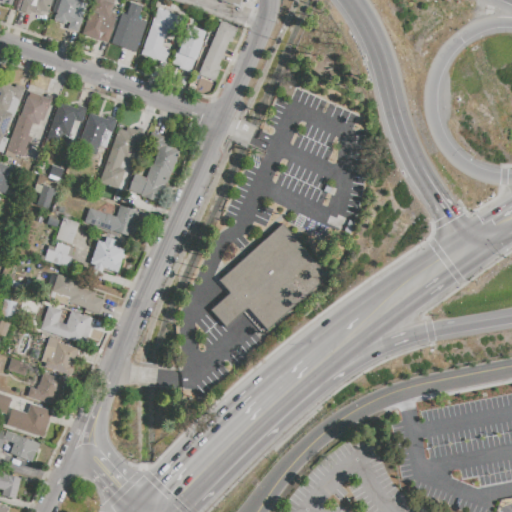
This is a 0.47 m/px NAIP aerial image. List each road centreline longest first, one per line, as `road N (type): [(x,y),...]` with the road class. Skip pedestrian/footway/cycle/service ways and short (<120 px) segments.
road 1 (residential): [(270,0),(265,30),(115,368)]
road 2 (tertiary): [(511,366),(364,405),(307,448),(255,511)]
road 3 (motorway): [(352,0),(379,46),(418,166),(466,238)]
road 4 (motorway): [(511,179),(461,162),(434,110),(451,52),(478,31),(511,24)]
road 5 (residential): [(0,50),(223,119)]
road 6 (secondary): [(160,511),(311,363)]
road 7 (motorway): [(311,363),(511,318)]
road 8 (secondary): [(361,313),(469,243)]
